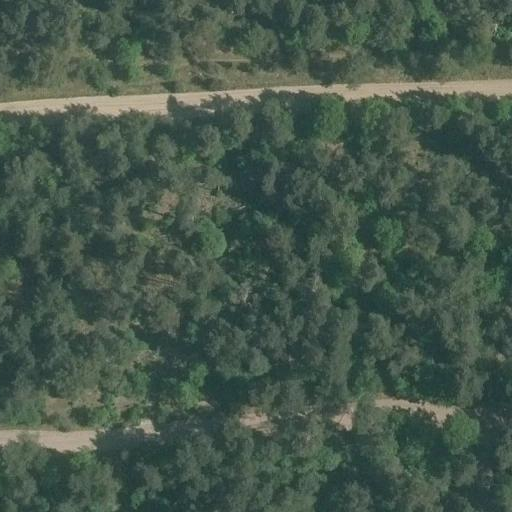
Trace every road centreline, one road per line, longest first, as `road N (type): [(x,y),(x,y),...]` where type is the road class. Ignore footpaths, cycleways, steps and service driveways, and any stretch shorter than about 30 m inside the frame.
road 1 (track): [(0,444),(118,440),(383,410),(480,420),(511,415)]
road 2 (track): [(511,90),(0,113)]
